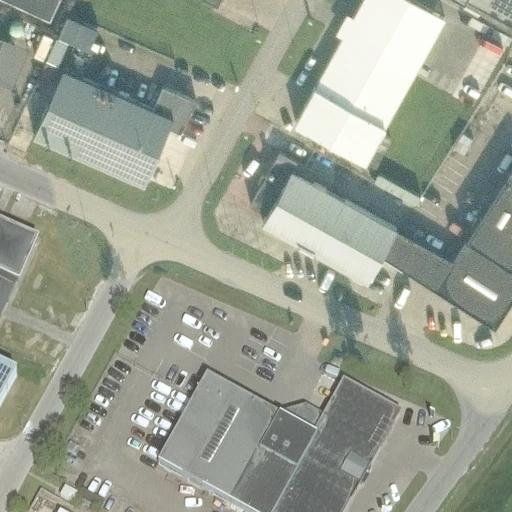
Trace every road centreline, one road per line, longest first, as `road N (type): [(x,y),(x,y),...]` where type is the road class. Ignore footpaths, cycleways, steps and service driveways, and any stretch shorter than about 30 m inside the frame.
road 1 (unclassified): [(501,392),(166,244)]
road 2 (unclassified): [(0,496),(142,235)]
road 3 (unclassified): [(166,244),(301,0)]
road 4 (unclassified): [(142,235),(0,173)]
road 5 (unclassified): [(426,511),(501,392)]
